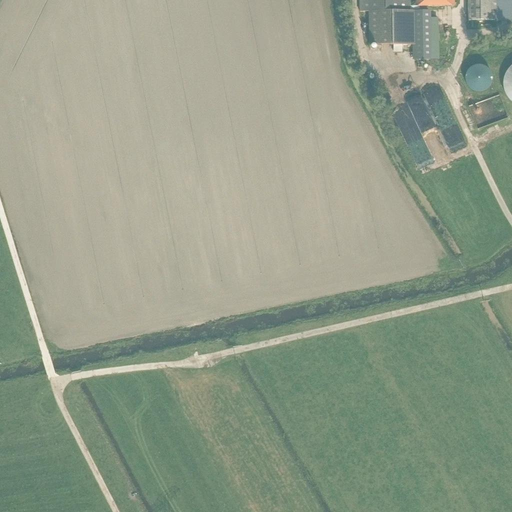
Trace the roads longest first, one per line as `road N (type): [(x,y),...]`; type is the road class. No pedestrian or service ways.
road 1 (track): [(114,511),(60,408),(55,380),(186,363),(511,285)]
road 2 (track): [(0,82),(82,144),(188,300),(201,359)]
road 3 (track): [(460,0),(463,36),(451,98),(511,223)]
